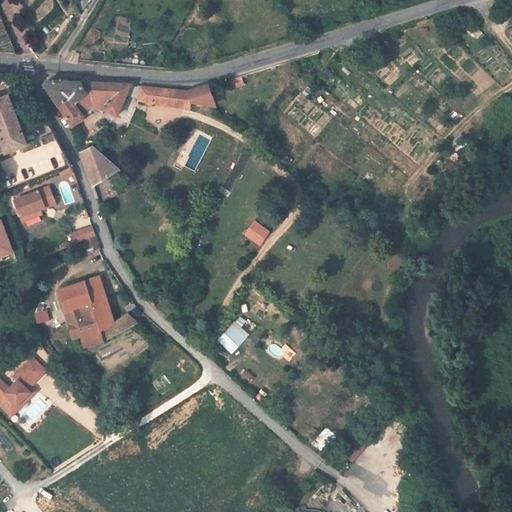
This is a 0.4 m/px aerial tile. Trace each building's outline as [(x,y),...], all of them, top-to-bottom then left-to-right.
[(80,14),(74,0),(73,0),(66,9),(72,22),(80,14)] [(310,25),(302,27),(305,35),(313,33),(310,25)] [(85,93),(83,89),(81,82),(46,81),(44,85),(58,106),(70,98),(74,104),(85,93)] [(99,82),(81,82),(83,89),(109,101),(104,110),(107,111),(117,116),(126,95),(139,97),(138,100),(191,108),(191,102),(215,105),(213,97),(211,97),(209,92),(218,90),(216,83),(208,85),(187,91),(140,87),(131,85),(131,84),(99,82)] [(70,98),(58,106),(71,126),(86,117),(83,113),(88,108),(102,115),(102,114),(104,110),(109,101),(83,89),(85,93),(74,104),(70,98)] [(27,144),(9,95),(0,98),(0,136),(6,152),(27,144)] [(123,110),(119,117),(128,122),(132,115),(123,110)] [(92,146),(80,152),(92,185),(119,169),(92,146)] [(222,158),(218,164),(234,172),(237,165),(222,158)] [(44,206),(45,208),(55,204),(49,188),(14,202),(20,218),(40,210),(39,208),(44,206)] [(20,218),(23,222),(42,215),(40,210),(20,218)] [(268,232),(254,221),(246,232),(261,242),(268,232)] [(78,232),(81,240),(95,235),(93,227),(78,232)] [(78,232),(72,233),(75,242),(81,240),(78,232)] [(89,254),(101,251),(96,235),(84,239),(89,254)] [(99,276),(59,290),(74,338),(81,336),(84,346),(103,341),(118,333),(114,321),(99,276)] [(164,317),(172,311),(162,301),(155,308),(164,317)] [(127,312),(136,307),(133,302),(124,307),(127,312)] [(127,312),(114,321),(118,333),(138,322),(127,312)] [(219,341),(231,353),(244,338),(232,327),(219,341)] [(0,402),(12,415),(20,407),(17,404),(30,391),(28,389),(30,386),(47,370),(34,357),(15,376),(18,380),(10,388),(0,377),(0,402)] [(17,404),(20,407),(36,391),(30,386),(28,389),(30,391),(17,404)] [(260,391),(254,397),(259,401),(264,395),(260,391)] [(372,423),(344,455),(352,462),(380,430),(372,423)]
